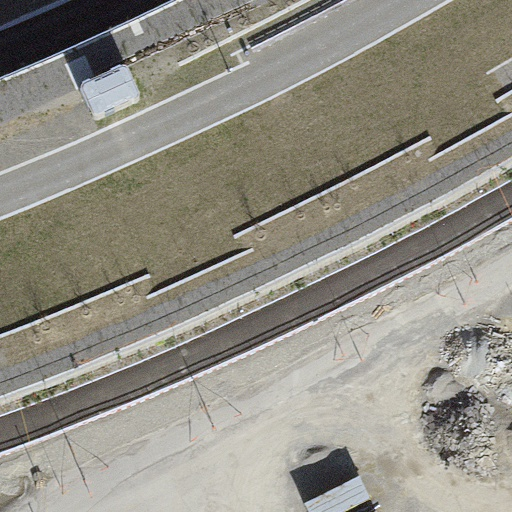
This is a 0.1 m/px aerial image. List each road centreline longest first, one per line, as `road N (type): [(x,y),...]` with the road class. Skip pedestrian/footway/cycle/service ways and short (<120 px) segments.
road 1 (motorway): [(0,315),(168,247),(430,119),(511,69)]
road 2 (motorway): [(354,0),(214,76),(0,168)]
